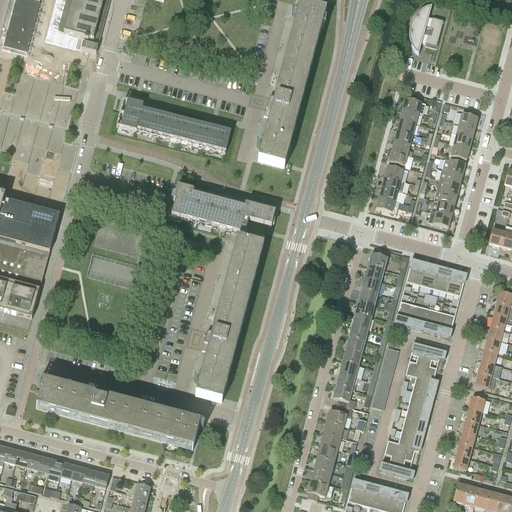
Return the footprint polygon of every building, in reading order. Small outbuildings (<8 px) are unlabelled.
[(39,59),(52,10),(16,0),(3,50),(6,50),(39,59)] [(110,0),(66,0),(58,33),(84,40),(84,42),(88,43),(88,41),(99,44),(110,0)] [(284,164),(324,14),(302,8),(278,100),(270,98),(264,118),(272,120),(261,164),(282,170),(283,168),(284,164)] [(414,51),(418,56),(422,45),(426,46),(426,47),(436,50),(444,23),(433,20),(433,21),(429,19),(432,8),(426,10),(420,14),(415,19),(411,25),(409,31),(409,38),(411,45),(414,51)] [(96,55),(98,48),(83,44),(81,51),(96,55)] [(417,116),(418,116),(422,117),(425,106),(404,101),(402,112),(417,116)] [(123,102),(116,129),(224,157),(230,134),(142,112),(143,107),(123,102)] [(399,122),(415,127),(417,116),(402,112),(399,122)] [(458,127),(465,129),(474,132),(477,120),(461,116),(458,127)] [(396,133),(412,137),(415,127),(399,122),(396,133)] [(458,127),(456,138),(472,142),(474,132),(465,129),(458,127)] [(393,143),(409,148),(412,137),(396,133),(393,143)] [(448,147),(453,148),(469,153),(472,142),(456,138),(451,136),(448,147)] [(393,143),(391,154),(407,158),(411,159),(412,154),(408,153),(409,148),(393,143)] [(466,163),(469,153),(453,148),(450,159),(466,163)] [(404,169),(407,158),(391,154),(388,165),(404,169)] [(465,167),(444,162),(441,172),(462,178),(465,167)] [(384,179),(400,184),(402,184),(404,185),(407,174),(387,169),(384,179)] [(441,172),(439,183),(459,188),(462,178),(441,172)] [(511,189),(511,173),(507,172),(503,187),(511,189)] [(384,179),(381,190),(393,193),(397,194),(401,195),(402,195),(404,185),(402,184),(400,184),(384,179)] [(456,199),(459,188),(439,183),(436,193),(456,199)] [(241,237),(239,242),(261,248),(265,235),(267,228),(269,229),(273,214),(251,209),(250,212),(192,197),(193,193),(178,189),(171,218),(241,237)] [(381,190),(378,200),(399,206),(399,205),(401,195),(397,194),(393,193),(381,190)] [(436,193),(433,204),(454,209),(456,199),(436,193)] [(0,312),(31,321),(59,218),(4,203),(5,199),(0,197),(0,312)] [(396,216),(399,206),(378,200),(376,211),(396,216)] [(433,204),(430,214),(451,220),(454,209),(433,204)] [(451,220),(430,214),(427,225),(432,226),(448,230),(451,220)] [(499,249),(503,237),(503,234),(492,231),(488,246),(499,249)] [(511,236),(503,234),(503,237),(499,249),(511,252),(511,248),(511,236)] [(221,399),(261,248),(239,242),(215,334),(207,332),(202,352),(209,354),(198,399),(219,404),(221,399)] [(370,256),(367,268),(384,272),(387,260),(370,256)] [(403,278),(404,274),(408,260),(402,258),(398,272),(399,273),(398,276),(403,278)] [(419,288),(425,266),(411,262),(405,284),(419,288)] [(432,291),(438,270),(425,266),(419,288),(432,291)] [(367,268),(364,280),(380,285),(384,272),(367,268)] [(446,295),(452,273),(438,270),(432,291),(446,295)] [(452,273),(446,295),(460,298),(465,277),(452,273)] [(395,288),(400,290),(403,278),(398,276),(395,288)] [(364,280),(361,292),(377,297),(380,285),(364,280)] [(400,290),(395,288),(392,301),(397,302),(400,290)] [(374,308),(377,297),(361,292),(357,304),(374,308)] [(511,296),(499,293),(496,305),(509,309),(511,297),(511,296)] [(397,302),(392,301),(389,312),(394,314),(397,302)] [(408,328),(414,307),(400,303),(395,324),(408,328)] [(357,304),(354,316),(371,320),(374,308),(357,304)] [(511,317),(511,309),(509,309),(496,305),(493,317),(506,320),(511,322),(511,317)] [(422,332),(427,310),(414,307),(408,328),(422,332)] [(435,336),(441,314),(427,310),(422,332),(435,336)] [(394,314),(389,312),(386,324),(391,326),(394,314)] [(441,314),(435,336),(449,339),(455,318),(441,314)] [(354,316),(351,328),(368,332),(371,320),(354,316)] [(493,317),(490,328),(503,332),(506,320),(493,317)] [(391,326),(386,324),(382,336),(387,337),(391,326)] [(351,328),(348,340),(364,344),(368,332),(351,328)] [(500,344),(503,332),(490,328),(486,340),(500,344)] [(387,337),(382,336),(379,348),(384,350),(387,337)] [(361,356),(364,344),(348,340),(345,352),(361,356)] [(500,344),(486,340),(483,352),(497,355),(500,344)] [(405,377),(415,380),(419,381),(427,350),(413,347),(410,357),(417,359),(415,365),(409,363),(405,377)] [(379,348),(376,360),(381,362),(384,350),(379,348)] [(387,350),(385,356),(397,359),(399,353),(387,350)] [(446,355),(427,350),(419,381),(436,386),(437,382),(433,381),(436,370),(429,369),(431,362),(443,366),(446,355)] [(345,352),(341,364),(358,368),(361,356),(345,352)] [(480,363),(493,367),(497,355),(483,352),(480,363)] [(385,356),(384,362),(396,365),(397,359),(385,356)] [(381,362),(376,360),(373,372),(378,374),(381,362)] [(384,362),(382,368),(394,371),(396,365),(384,362)] [(477,375),(490,378),(493,367),(480,363),(477,375)] [(341,364),(338,376),(355,380),(358,368),(341,364)] [(392,377),(394,371),(382,368),(381,374),(392,377)] [(373,372),(370,384),(374,386),(378,374),(373,372)] [(381,374),(379,380),(391,383),(392,377),(381,374)] [(490,378),(477,375),(474,387),(487,390),(490,378)] [(338,376),(335,388),(352,392),(355,380),(338,376)] [(379,380),(378,386),(389,389),(391,383),(379,380)] [(415,380),(411,394),(433,400),(436,386),(419,381),(415,380)] [(366,396),(371,398),(374,386),(370,384),(366,396)] [(193,450),(199,428),(106,403),(109,395),(89,390),(87,398),(42,386),(42,387),(37,408),(193,450)] [(378,386),(376,391),(388,394),(389,389),(378,386)] [(352,392),(335,388),(332,400),(338,402),(336,408),(348,411),(349,410),(353,411),(355,405),(349,403),(352,392)] [(376,391),(374,397),(386,400),(388,394),(376,391)] [(411,394),(408,407),(429,412),(433,400),(411,394)] [(371,398),(366,396),(363,409),(368,410),(371,398)] [(374,397),(373,403),(385,406),(386,400),(374,397)] [(468,411),(481,414),(484,402),(471,399),(468,411)] [(383,412),(385,406),(373,403),(371,409),(383,412)] [(426,425),(429,412),(408,407),(404,420),(426,425)] [(329,413),(326,424),(343,429),(346,419),(350,420),(352,412),(353,412),(353,411),(349,410),(348,411),(336,408),(335,414),(329,413)] [(465,422),(478,426),(481,414),(468,411),(465,422)] [(509,427),(510,422),(505,420),(497,418),(496,424),(509,427)] [(404,420),(401,433),(422,438),(426,425),(404,420)] [(462,434),(475,437),(478,426),(465,422),(462,434)] [(326,424),(323,436),(340,440),(343,429),(326,424)] [(397,445),(401,446),(419,451),(422,438),(401,433),(397,445)] [(459,446),(472,449),(475,437),(462,434),(459,446)] [(323,436),(320,448),(337,452),(340,440),(323,436)] [(379,473),(393,476),(401,446),(397,445),(387,443),(384,456),(390,458),(389,464),(382,462),(379,473)] [(419,451),(401,446),(393,476),(412,481),(415,471),(403,468),(404,462),(411,464),(414,454),(418,455),(419,451)] [(455,457),(468,461),(472,449),(459,446),(455,457)] [(317,459),(334,464),(337,452),(320,448),(317,459)] [(15,467),(18,454),(7,451),(3,464),(15,467)] [(26,470),(28,460),(29,457),(18,454),(15,467),(26,470)] [(349,455),(346,468),(353,470),(356,457),(353,457),(349,455)] [(493,464),(492,467),(498,469),(499,465),(501,458),(493,456),(491,463),(493,464)] [(37,473),(41,460),(29,457),(28,460),(26,470),(37,473)] [(468,461),(455,457),(452,469),(465,473),(468,461)] [(317,459),(314,471),(331,475),(334,464),(317,459)] [(48,476),(49,472),(52,463),(41,460),(37,473),(36,478),(38,479),(42,477),(42,474),(48,476)] [(52,463),(49,472),(48,476),(47,482),(58,485),(60,479),(63,466),(52,463)] [(60,479),(71,482),(75,469),(63,466),(60,479)] [(346,468),(343,479),(350,481),(353,470),(346,468)] [(71,482),(82,485),(86,472),(75,469),(71,482)] [(314,471),(310,482),(328,487),(331,475),(314,471)] [(94,488),(96,478),(97,475),(86,472),(82,485),(94,488)] [(97,475),(96,478),(94,488),(105,491),(109,478),(97,475)] [(347,492),(350,481),(343,479),(340,490),(347,492)] [(115,494),(118,482),(112,480),(109,492),(115,494)] [(317,503),(318,497),(325,499),(328,487),(310,482),(307,494),(308,494),(307,500),(317,503)] [(360,507),(366,486),(352,482),(346,504),(360,507)] [(463,506),(464,504),(468,488),(457,485),(452,503),(463,506)] [(134,498),(147,502),(150,490),(137,486),(134,498)] [(374,511),(379,490),(366,486),(360,507),(374,511)] [(33,487),(31,494),(40,496),(42,489),(33,487)] [(468,488),(464,504),(463,506),(474,509),(479,491),(468,488)] [(379,490),(374,511),(377,511),(387,511),(393,493),(379,490)] [(489,494),(479,491),(474,509),(485,511),(489,494)] [(393,493),(387,511),(402,511),(407,497),(393,493)] [(35,498),(19,494),(17,502),(36,506),(36,504),(34,503),(35,498)] [(495,511),(500,497),(489,494),(485,511),(495,511)] [(511,500),(500,497),(495,511),(507,511),(510,503),(511,500)] [(131,510),(136,511),(144,511),(147,502),(134,498),(131,510)]
